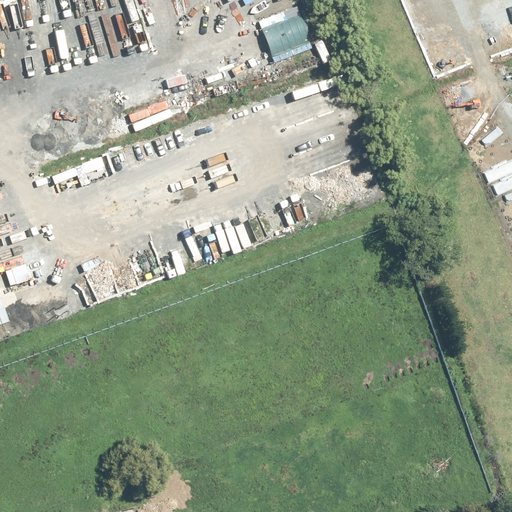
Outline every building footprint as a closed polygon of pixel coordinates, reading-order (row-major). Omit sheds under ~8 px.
[(437,0),(413,0),(409,2),(413,14),(439,5),(437,0)] [(504,0),(489,0),(478,4),(483,16),(507,6),(504,0)] [(439,8),(414,17),(418,28),(443,19),(439,8)] [(511,20),(509,13),(484,23),(488,32),(511,22),(511,20)] [(444,23),(418,32),(422,44),(448,35),(444,23)] [(511,29),(489,39),(495,53),(511,45),(511,29)] [(448,38),(423,49),(427,57),(451,47),(448,38)] [(432,58),(437,69),(456,60),(451,49),(432,58)] [(511,52),(498,59),(503,70),(511,65),(511,52)] [(461,78),(443,86),(446,93),(464,85),(461,78)] [(477,86),(455,95),(459,105),(481,95),(477,86)] [(481,99),(462,108),(466,118),(486,109),(481,99)] [(510,143),(500,136),(485,156),(495,164),(510,143)] [(511,163),(511,161),(505,155),(487,174),(494,182),(511,163)] [(511,178),(498,186),(504,196),(511,191),(511,178)] [(511,195),(502,198),(505,210),(511,208),(511,195)] [(74,249),(59,255),(65,270),(80,264),(74,249)] [(118,260),(95,269),(103,289),(106,288),(108,294),(127,286),(125,281),(126,280),(118,260)] [(4,270),(10,286),(13,285),(31,279),(25,263),(4,270)] [(69,279),(78,302),(83,300),(99,294),(98,290),(91,271),(69,279)] [(31,279),(13,285),(17,298),(35,292),(31,279)] [(21,324),(23,331),(85,308),(83,300),(78,302),(21,324)]
